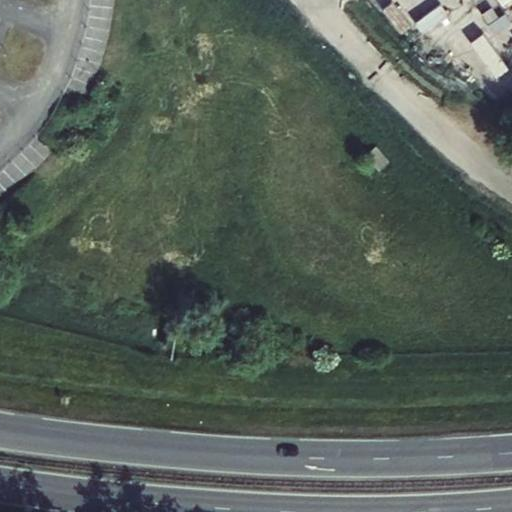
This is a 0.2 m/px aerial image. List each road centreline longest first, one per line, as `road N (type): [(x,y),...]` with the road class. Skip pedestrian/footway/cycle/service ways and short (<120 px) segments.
road 1 (trunk): [(511,454),(275,458),(0,427)]
road 2 (trunk): [(0,483),(342,511)]
road 3 (unclassified): [(298,0),(432,129),(511,186)]
road 4 (trunk): [(347,511),(511,506)]
